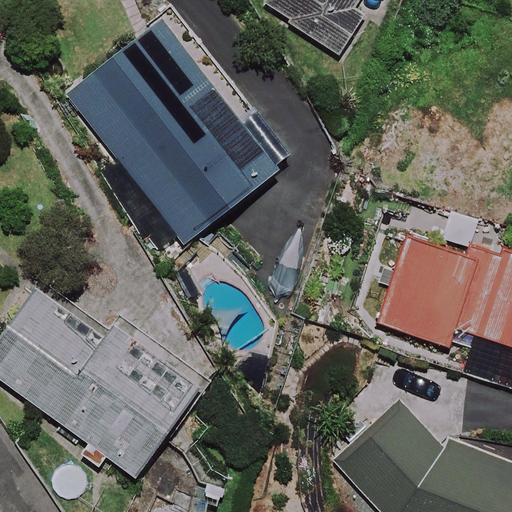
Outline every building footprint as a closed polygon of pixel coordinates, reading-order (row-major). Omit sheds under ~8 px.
[(362,0),(269,0),(267,3),(338,55),(365,18),(354,11),(362,0)] [(286,165),(170,16),(69,95),(185,243),(286,165)] [(511,257),(479,247),(474,263),(405,241),(379,324),(448,346),(453,328),(511,347),(511,257)] [(198,393),(111,329),(104,340),(34,290),(0,336),(0,379),(136,478),(198,393)] [(398,403),(338,464),(380,511),(511,511),(511,464),(450,441),(439,449),(398,403)]
